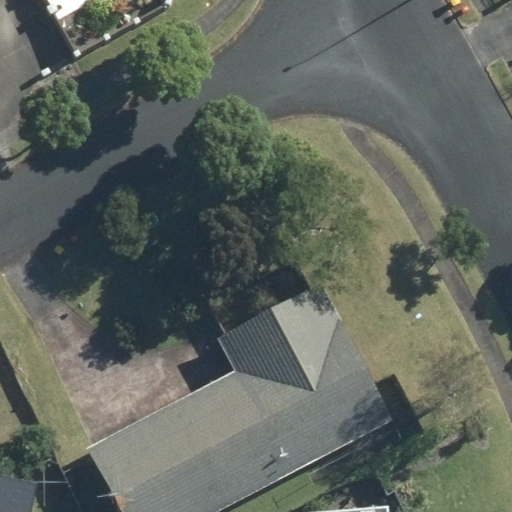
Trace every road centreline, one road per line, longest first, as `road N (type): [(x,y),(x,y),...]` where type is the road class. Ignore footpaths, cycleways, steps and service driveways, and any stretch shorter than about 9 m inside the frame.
road 1 (residential): [(379,10),(0,229)]
road 2 (residential): [(511,239),(379,10)]
